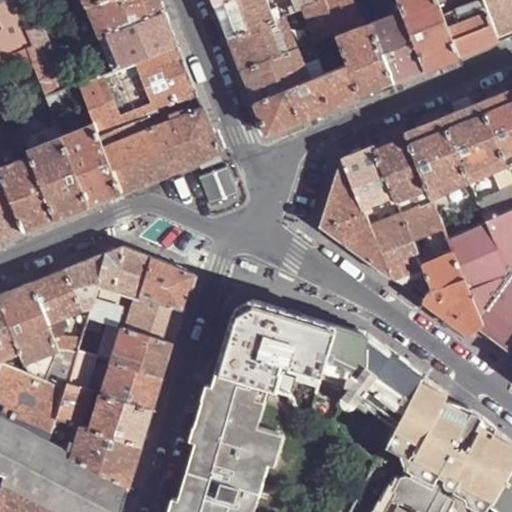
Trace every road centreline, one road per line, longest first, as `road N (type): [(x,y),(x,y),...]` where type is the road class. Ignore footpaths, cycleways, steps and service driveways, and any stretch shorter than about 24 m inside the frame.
road 1 (residential): [(238,237),(377,305),(511,404)]
road 2 (residential): [(266,198),(292,150),(511,58)]
road 3 (residential): [(146,511),(223,254),(238,237)]
road 4 (residential): [(0,264),(141,204),(238,237)]
road 5 (residential): [(266,198),(186,0)]
